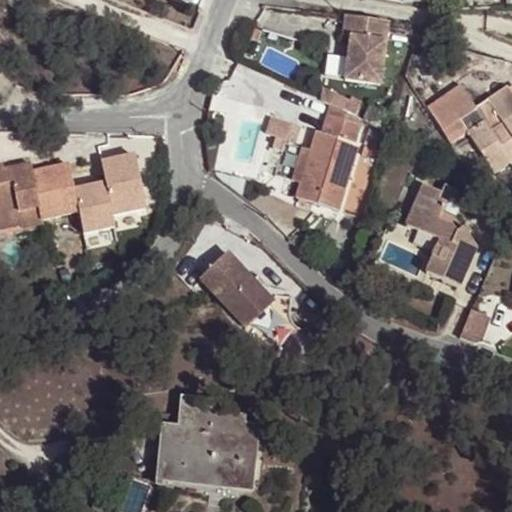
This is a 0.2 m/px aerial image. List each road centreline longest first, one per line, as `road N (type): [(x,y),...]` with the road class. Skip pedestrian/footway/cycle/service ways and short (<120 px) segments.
road 1 (residential): [(511,375),(436,357),(346,300),(205,186),(191,152)]
road 2 (residential): [(191,152),(185,202),(168,239),(61,318),(0,347)]
road 3 (residential): [(0,119),(157,112),(184,102)]
road 4 (residential): [(78,0),(209,50)]
